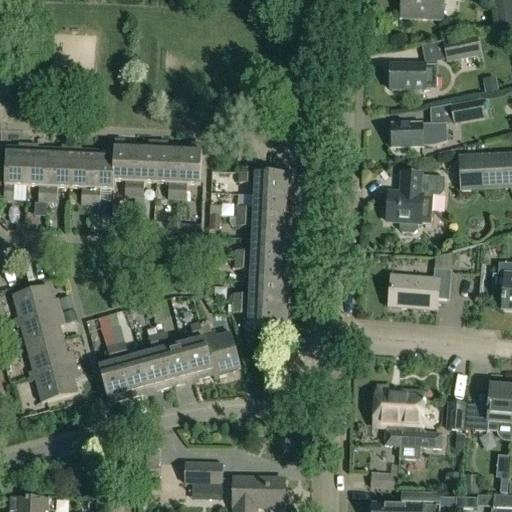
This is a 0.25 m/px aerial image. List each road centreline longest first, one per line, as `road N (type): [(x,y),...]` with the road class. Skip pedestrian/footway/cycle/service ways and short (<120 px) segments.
road 1 (residential): [(333,339),(347,50)]
road 2 (residential): [(511,351),(333,339)]
road 3 (residential): [(327,511),(333,339)]
